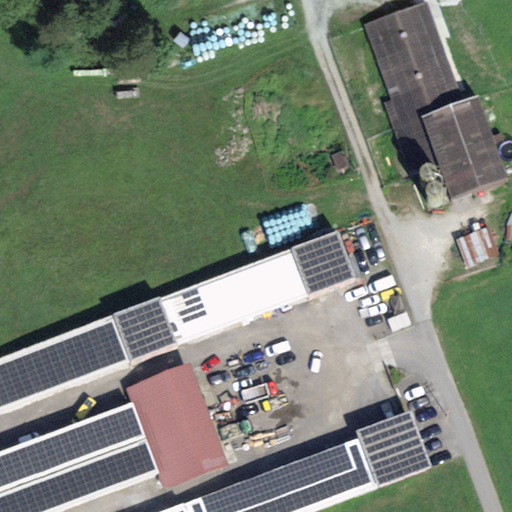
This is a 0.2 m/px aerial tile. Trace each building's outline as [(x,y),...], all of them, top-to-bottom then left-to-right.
[(426,2),(363,25),(390,102),(381,105),(408,178),(439,167),(451,200),(508,179),(477,95),(462,100),(426,2)] [(0,411),(355,278),(337,231),(0,358),(0,411)] [(159,475),(166,488),(226,466),(188,364),(126,388),(132,402),(159,475)] [(132,402),(0,451),(0,511),(57,511),(159,475),(132,402)] [(358,439),(159,511),(314,511),(433,468),(411,412),(355,432),(358,439)]
